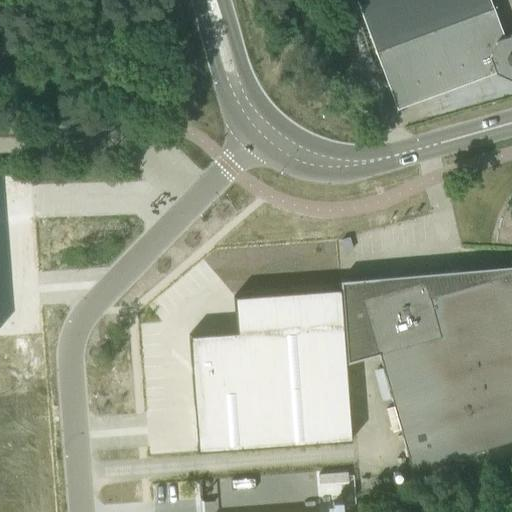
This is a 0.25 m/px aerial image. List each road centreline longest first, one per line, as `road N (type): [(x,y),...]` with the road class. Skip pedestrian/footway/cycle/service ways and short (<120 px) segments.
road 1 (unclassified): [(193,198),(69,339),(82,511)]
road 2 (secondary): [(258,128),(320,164),(383,157),(511,121)]
road 3 (unknown): [(326,208),(319,265),(326,455)]
road 4 (track): [(182,132),(181,87),(0,53)]
road 5 (unclassified): [(0,144),(132,145),(193,198)]
road 6 (secondary): [(205,0),(217,74),(258,128)]
road 7 (secondary): [(258,128),(229,26),(213,0)]
